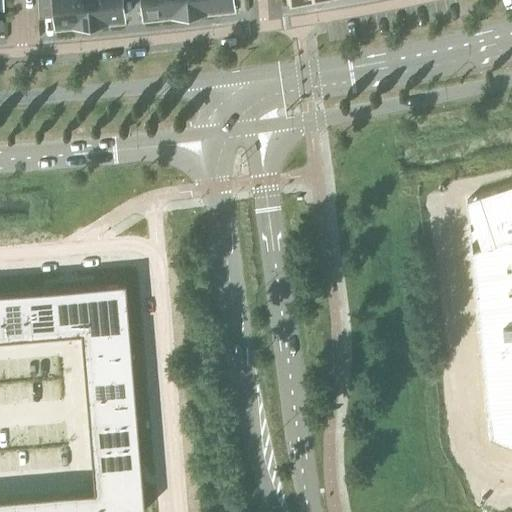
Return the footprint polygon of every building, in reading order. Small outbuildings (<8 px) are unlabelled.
[(57,23),(79,21),(77,0),(38,0),(39,13),(56,12),(57,23)] [(77,0),(80,21),(101,19),(99,0),(77,0)] [(99,0),(101,19),(124,16),(122,0),(99,0)] [(143,0),(145,14),(167,12),(166,0),(143,0)] [(166,0),(167,12),(189,9),(187,0),(166,0)] [(187,0),(189,9),(210,7),(209,0),(187,0)] [(511,183),(466,198),(488,436),(511,446),(511,183)] [(82,284),(52,287),(56,332),(82,330),(129,326),(125,280),(82,284)] [(52,287),(28,289),(32,334),(56,332),(52,287)] [(28,289),(4,290),(8,336),(32,334),(28,289)] [(129,326),(82,330),(84,353),(131,349),(129,326)] [(131,349),(84,353),(86,376),(133,372),(131,349)] [(133,372),(86,376),(88,399),(135,395),(133,372)] [(135,395),(88,399),(90,422),(137,418),(135,395)] [(137,418),(90,422),(92,445),(139,441),(137,418)] [(139,441),(92,445),(93,468),(141,464),(139,441)] [(141,464),(93,468),(95,489),(97,511),(126,511),(145,510),(141,464)] [(97,511),(95,489),(75,491),(76,511),(97,511)] [(76,511),(75,491),(54,493),(55,511),(76,511)] [(55,511),(54,493),(33,494),(34,511),(55,511)] [(34,511),(33,494),(12,496),(13,511),(34,511)] [(13,511),(12,496),(0,497),(0,511),(13,511)]
